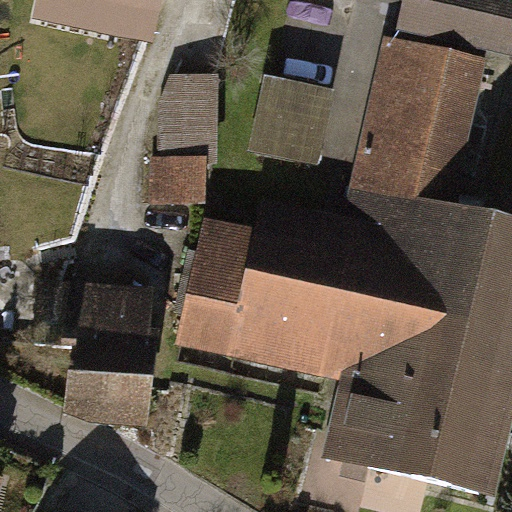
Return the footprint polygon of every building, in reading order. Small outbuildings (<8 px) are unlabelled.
[(173,0),(38,0),(36,12),(162,43),(173,0)] [(511,0),(398,0),(391,31),(511,58),(511,0)] [(203,219),(173,346),(335,382),(316,458),(490,500),(511,418),(511,222),(451,209),(466,143),(483,62),(378,39),(336,219),(258,202),(252,230),(203,219)] [(159,158),(153,158),(153,207),(205,206),(206,167),(216,166),(217,75),(169,77),(159,102),(159,158)] [(327,93),(264,81),(251,148),(314,160),(327,93)] [(146,332),(150,287),(70,281),(36,278),(31,345),(67,349),(63,415),(90,427),(149,432),(157,334),(146,332)]
